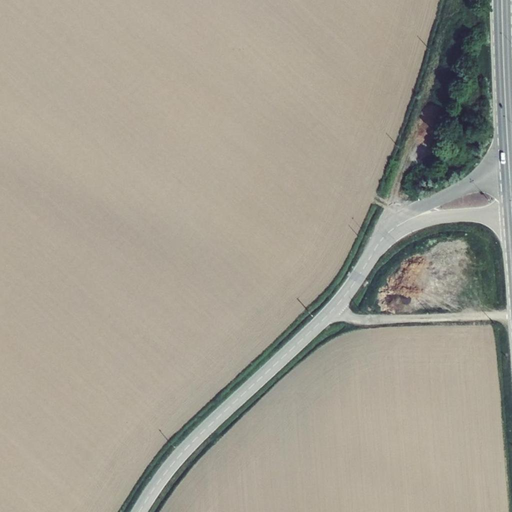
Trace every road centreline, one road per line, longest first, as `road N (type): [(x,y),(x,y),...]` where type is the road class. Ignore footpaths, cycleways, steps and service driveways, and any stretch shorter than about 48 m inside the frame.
road 1 (tertiary): [(139,511),(181,452),(335,306),(391,229)]
road 2 (track): [(391,229),(405,149),(450,16)]
road 3 (secondary): [(509,176),(501,0)]
road 4 (tertiary): [(509,176),(456,190),(391,229)]
road 5 (tertiary): [(391,229),(511,213)]
